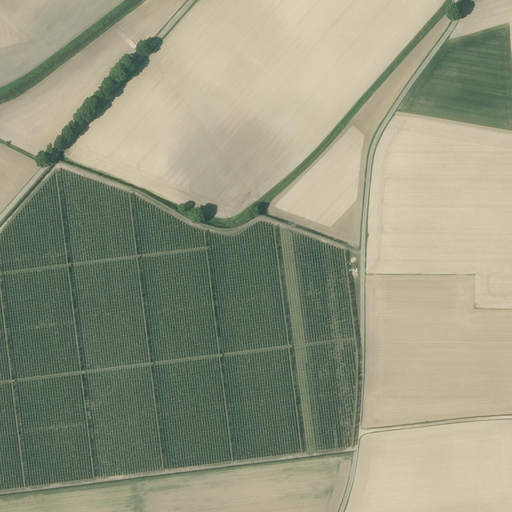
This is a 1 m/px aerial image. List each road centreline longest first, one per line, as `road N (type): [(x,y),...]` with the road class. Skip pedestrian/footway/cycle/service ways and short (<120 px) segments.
road 1 (unclassified): [(358,433),(371,151),(455,23),(455,0)]
road 2 (track): [(50,160),(138,192),(193,224),(223,232),(259,217),(362,253)]
road 3 (unclassified): [(192,0),(0,219)]
road 4 (unclassified): [(511,417),(358,433)]
